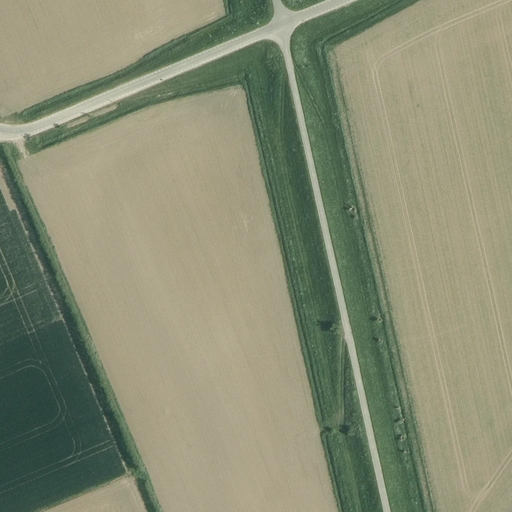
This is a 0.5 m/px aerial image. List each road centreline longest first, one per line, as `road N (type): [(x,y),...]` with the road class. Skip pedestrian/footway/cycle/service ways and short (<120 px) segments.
road 1 (unclassified): [(385,511),(280,25)]
road 2 (unclassified): [(280,25),(18,136),(0,135)]
